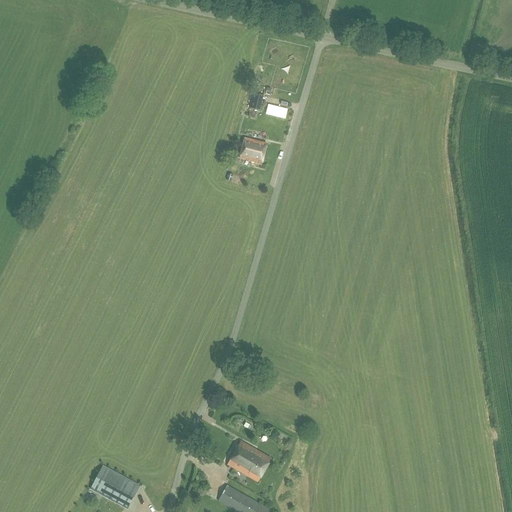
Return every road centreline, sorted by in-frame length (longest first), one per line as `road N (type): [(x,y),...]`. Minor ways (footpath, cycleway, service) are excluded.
road 1 (unclassified): [(168,497),(176,459),(231,340),(321,35)]
road 2 (unclassified): [(511,77),(321,35)]
road 3 (unclassified): [(321,35),(151,0)]
